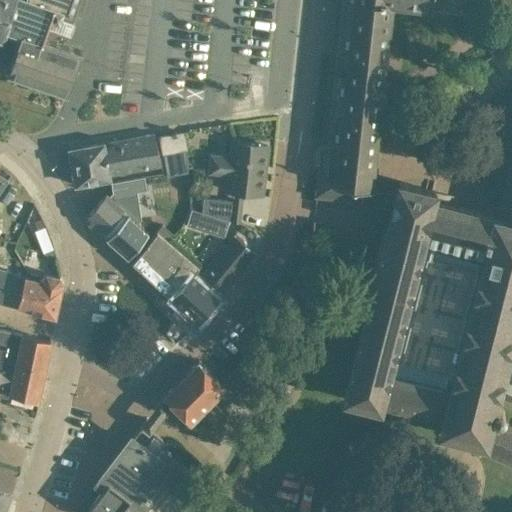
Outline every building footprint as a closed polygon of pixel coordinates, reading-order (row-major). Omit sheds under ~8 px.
[(0,0),(0,30),(1,31),(4,24),(21,31),(8,70),(68,91),(82,49),(39,35),(42,25),(56,30),(63,7),(70,10),(73,0),(0,0)] [(483,0),(336,0),(331,54),(322,135),(321,148),(325,148),(323,168),(319,168),(318,175),(316,195),(317,195),(361,200),(361,201),(371,203),(372,187),(376,137),(390,25),(393,4),(408,6),(432,9),(452,12),(482,15),(483,0)] [(176,133),(176,130),(172,130),(173,133),(160,136),(162,146),(163,151),(187,147),(183,131),(176,133)] [(155,132),(126,138),(132,170),(161,165),(159,152),(155,132)] [(126,138),(98,143),(104,178),(110,178),(109,173),(132,170),(126,138)] [(231,157),(226,157),(213,155),(211,170),(230,172),(228,189),(262,193),(264,174),(263,173),(264,165),(265,166),(267,144),(233,140),(231,157)] [(69,148),(76,184),(96,180),(104,178),(98,143),(69,148)] [(188,171),(187,147),(163,151),(167,171),(168,175),(188,171)] [(511,423),(501,418),(503,417),(504,415),(505,413),(504,410),(503,408),(501,407),(498,407),(496,408),(510,352),(511,345),(511,344),(511,162),(505,189),(500,209),(510,211),(508,219),(434,200),(436,190),(400,180),(396,193),(392,209),(344,398),(382,407),(382,405),(443,420),(440,433),(485,445),(484,447),(511,458),(511,423)] [(107,193),(85,217),(102,233),(103,233),(106,236),(106,237),(128,257),(149,231),(138,221),(142,217),(137,191),(147,189),(145,175),(111,181),(113,191),(109,195),(107,193)] [(241,221),(242,205),(243,200),(234,199),(221,198),(203,196),(202,210),(226,218),(233,220),(241,221)] [(199,228),(204,212),(191,208),(186,224),(199,228)] [(355,275),(366,228),(342,223),(331,269),(355,275)] [(35,230),(38,239),(49,235),(45,226),(35,230)] [(147,241),(132,260),(137,264),(198,320),(219,295),(218,295),(221,291),(200,272),(201,271),(197,268),(198,268),(190,261),(162,236),(157,230),(147,241)] [(201,271),(200,272),(221,291),(222,292),(256,251),(234,232),(201,271)] [(41,275),(41,279),(14,273),(3,270),(0,268),(0,302),(35,311),(56,316),(63,281),(60,275),(46,272),(41,275)] [(0,326),(0,390),(9,393),(17,395),(37,400),(39,400),(48,355),(47,355),(51,339),(31,335),(0,326)] [(226,413),(211,399),(225,385),(199,359),(164,394),(155,406),(157,407),(158,405),(166,408),(168,406),(174,410),(177,406),(189,418),(187,418),(187,421),(185,425),(198,429),(196,436),(218,441),(226,413)] [(161,444),(153,454),(131,437),(115,459),(154,489),(168,471),(182,482),(193,468),(161,444)] [(136,511),(154,489),(115,459),(98,481),(104,486),(88,507),(94,511),(118,511),(124,505),(133,511),(136,511)] [(0,511),(3,511),(10,495),(0,491),(0,511)]
